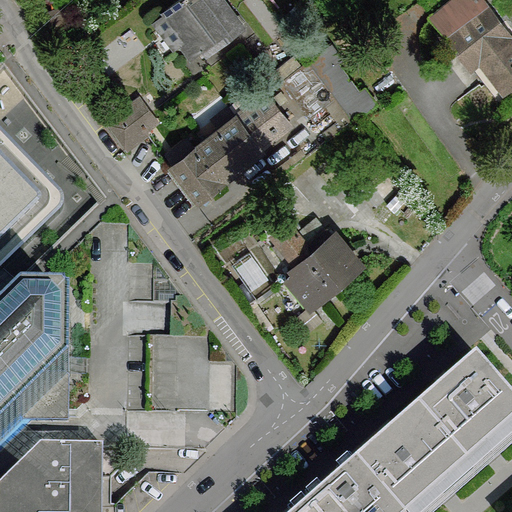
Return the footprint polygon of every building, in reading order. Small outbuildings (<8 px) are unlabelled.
[(169,13),(156,22),(176,48),(182,43),(194,58),(209,47),(213,52),(245,28),(223,0),(180,0),(167,10),(169,13)] [(445,0),(483,0),(487,6),(494,0),(423,0),(431,10),(445,0)] [(449,35),(487,6),(483,0),(445,0),(431,10),(449,35)] [(511,38),(487,6),(449,35),(473,67),(483,59),(507,91),(511,86),(511,38)] [(320,75),(337,63),(343,58),(331,42),(308,59),(310,61),(320,75)] [(483,59),(473,67),(501,104),(511,95),(511,86),(507,91),(483,59)] [(320,75),(310,61),(285,81),(310,113),(334,94),(320,75)] [(337,63),(320,75),(334,94),(354,120),(376,104),(366,90),(360,94),(337,63)] [(238,117),(260,146),(290,123),(267,94),(257,101),(250,90),(245,94),(229,106),(238,117)] [(139,96),(105,121),(126,150),(148,134),(146,131),(159,122),(151,112),(139,96)] [(208,161),(220,177),(260,146),(238,117),(200,146),(211,159),(208,161)] [(64,189),(0,123),(0,267),(63,206),(66,200),(64,189)] [(200,146),(175,166),(200,198),(223,180),(220,177),(208,161),(211,159),(200,146)] [(291,256),(306,243),(291,221),(274,234),(291,256)] [(362,265),(336,234),(327,242),(314,252),(298,265),(294,269),(320,300),(362,265)] [(322,236),(309,246),(314,252),(327,242),(322,236)] [(298,265),(314,252),(309,246),(306,243),(291,256),(298,265)] [(18,310),(0,326),(0,443),(73,363),(71,324),(60,314),(18,310)] [(511,399),(476,359),(302,511),(435,511),(511,445),(511,399)] [(103,511),(104,448),(44,447),(0,486),(0,511),(103,511)]
